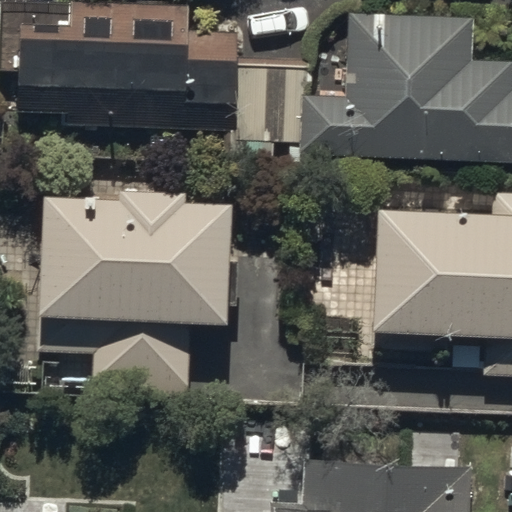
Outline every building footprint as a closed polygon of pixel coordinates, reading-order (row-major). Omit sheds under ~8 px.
[(0,80),(14,80),(14,123),(65,123),(65,134),(228,134),(228,164),(272,164),(272,148),(295,148),(295,102),(302,102),(302,88),(310,88),(310,77),(302,77),(302,63),(234,63),(234,38),(183,38),(183,8),(67,8),(67,15),(0,15),(0,80)] [(297,103),(295,163),(511,169),(511,73),(468,72),(470,25),(346,21),(344,105),(336,104),(337,91),(315,90),(315,103),(297,103)] [(488,224),(375,220),(370,346),(482,350),(481,381),(511,382),(511,201),(489,200),(488,224)] [(40,208),(34,360),(89,362),(88,400),(185,403),(187,338),(223,338),(228,215),(183,214),(184,205),(117,203),(117,211),(40,208)] [(267,508),(266,511),(465,511),(467,472),(302,465),(300,510),(267,508)]
